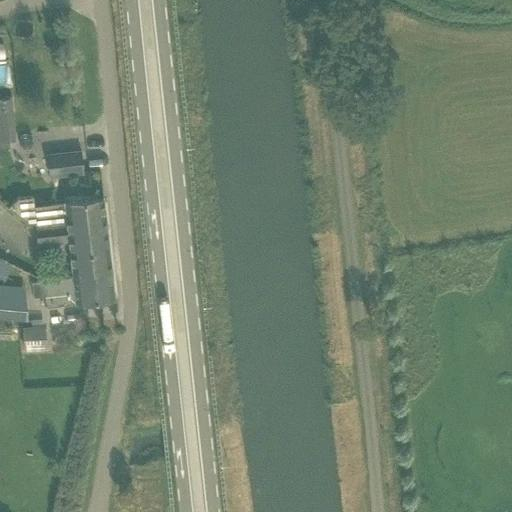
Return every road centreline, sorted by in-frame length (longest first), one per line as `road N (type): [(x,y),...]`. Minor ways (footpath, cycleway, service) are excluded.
road 1 (unclassified): [(96,511),(134,297),(106,0)]
road 2 (primary): [(214,511),(160,0)]
road 3 (unclassified): [(377,511),(324,0)]
road 4 (primary): [(133,0),(186,511)]
